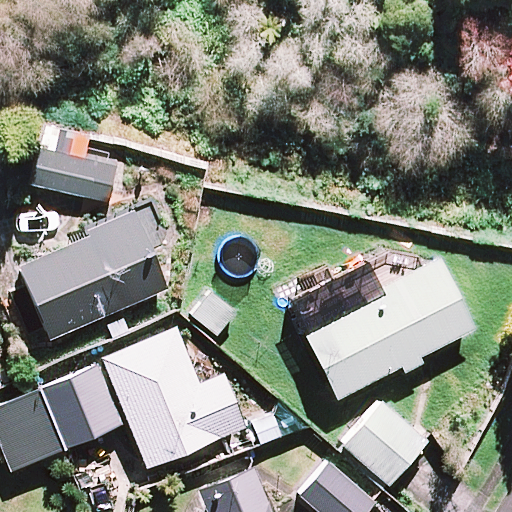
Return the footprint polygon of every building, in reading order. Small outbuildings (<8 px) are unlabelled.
[(89,131),(43,121),(30,178),(110,196),(118,159),(85,152),(89,131)] [(162,240),(146,205),(16,263),(49,336),(161,287),(144,248),(162,240)] [(302,332),(334,394),(395,362),(400,371),(421,360),(417,351),(467,325),(432,257),(378,285),(381,291),(302,332)] [(238,313),(207,287),(185,314),(216,339),(238,313)] [(200,379),(176,325),(0,402),(0,449),(9,469),(124,418),(145,465),(240,423),(217,371),(200,379)] [(422,443),(378,400),(339,442),(383,484),(422,443)] [(360,511),(370,501),(327,459),(296,491),(318,511),(360,511)] [(268,511),(250,466),(197,488),(202,503),(180,511),(268,511)]
